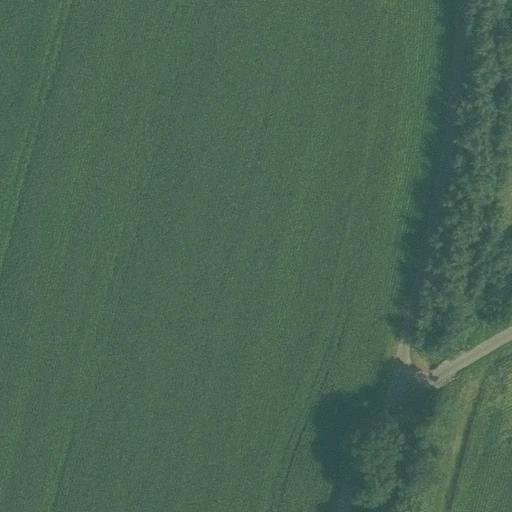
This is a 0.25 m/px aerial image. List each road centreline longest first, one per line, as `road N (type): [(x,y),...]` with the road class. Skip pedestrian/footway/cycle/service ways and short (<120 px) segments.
road 1 (unclassified): [(405,396),(407,325),(450,116),(460,0)]
road 2 (unclassified): [(349,511),(370,447),(405,396)]
road 3 (unclassified): [(405,396),(511,333)]
